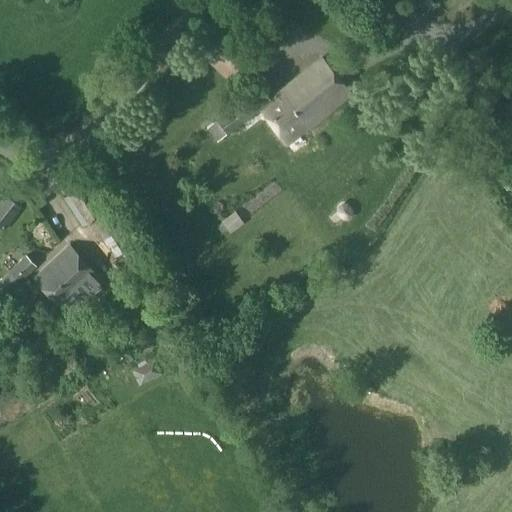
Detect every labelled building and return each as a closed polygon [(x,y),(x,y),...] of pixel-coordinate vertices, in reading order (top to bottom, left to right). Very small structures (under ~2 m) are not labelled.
[(192,50),(227,83),(258,50),(223,17),(192,50)] [(205,129),(216,144),(259,112),(286,147),(350,97),(321,59),(268,100),(258,85),(205,129)] [(62,200),(81,229),(86,225),(99,245),(103,242),(116,263),(113,266),(122,280),(139,269),(118,231),(120,229),(89,182),(62,200)] [(0,227),(3,230),(19,210),(3,197),(0,200),(0,227)] [(341,203),(337,206),(336,209),(335,213),(341,220),(347,221),(352,216),(353,210),(347,203),(341,203)] [(96,276),(70,248),(35,280),(59,307),(65,302),(73,308),(96,287),(91,281),(96,276)] [(0,280),(0,287),(6,294),(35,266),(24,256),(7,274),(0,280)] [(111,317),(133,343),(147,331),(123,306),(111,317)] [(30,386),(43,403),(83,372),(70,355),(30,386)]
